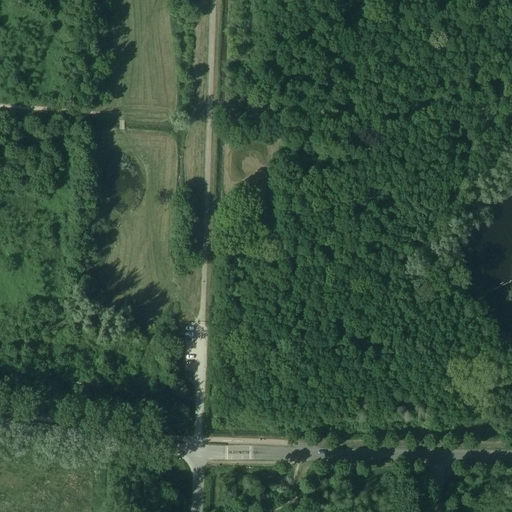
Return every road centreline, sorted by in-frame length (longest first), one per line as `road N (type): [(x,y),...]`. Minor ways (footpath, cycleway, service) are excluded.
road 1 (track): [(197,451),(213,0)]
road 2 (unclassified): [(195,511),(197,451),(0,422)]
